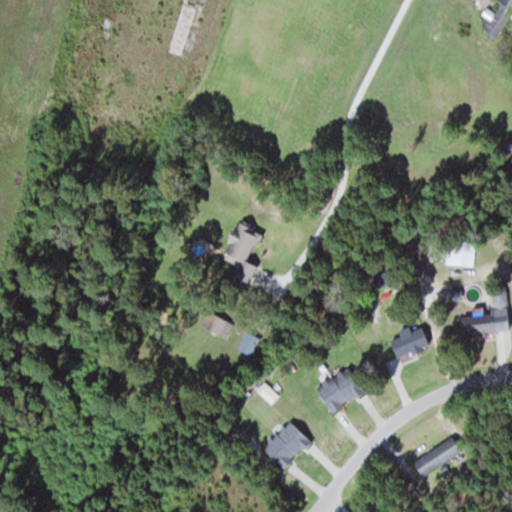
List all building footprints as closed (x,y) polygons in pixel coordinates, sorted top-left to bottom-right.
[(511,15),(511,0),(492,0),(491,3),(483,15),(489,19),(482,30),(496,39),(511,15)] [(221,257),(238,266),(233,275),(249,283),(258,266),(247,260),(261,232),(239,221),(221,257)] [(461,316),(463,334),(510,330),(506,291),(491,292),(494,313),(461,316)] [(398,359),(429,346),(420,324),(399,333),(400,336),(390,340),(398,359)] [(315,387),(333,413),(365,392),(347,366),(315,387)] [(311,441),(289,420),(262,447),(283,468),(311,441)] [(413,461),(421,476),(462,452),(453,437),(413,461)]
